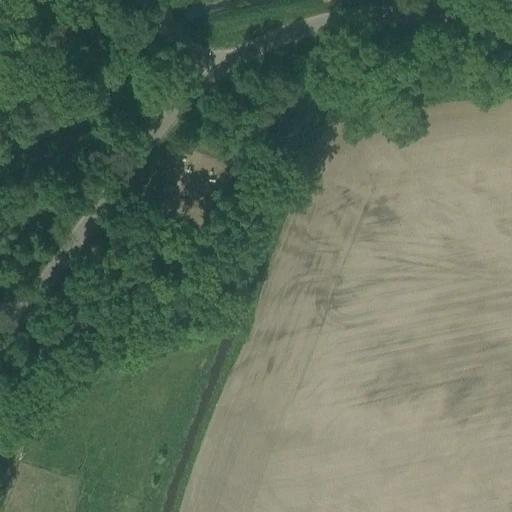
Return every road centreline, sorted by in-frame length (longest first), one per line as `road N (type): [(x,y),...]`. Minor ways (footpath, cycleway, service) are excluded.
road 1 (unclassified): [(0,343),(201,79)]
road 2 (unclassified): [(201,79),(304,29),(374,15),(511,32)]
